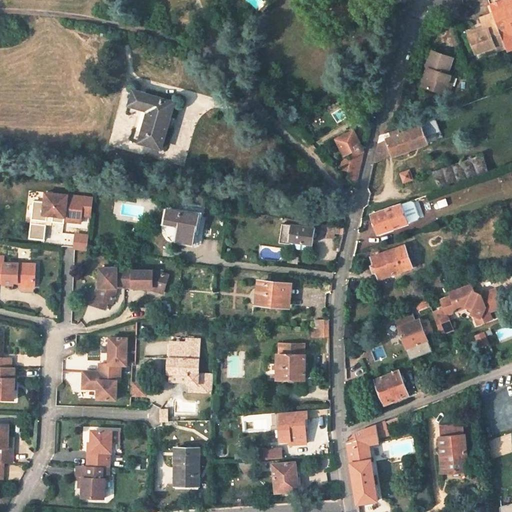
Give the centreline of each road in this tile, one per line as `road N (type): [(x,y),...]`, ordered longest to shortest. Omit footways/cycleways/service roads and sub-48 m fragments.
road 1 (residential): [(339,432),(340,277),(377,121),(419,0)]
road 2 (residential): [(339,432),(511,365)]
